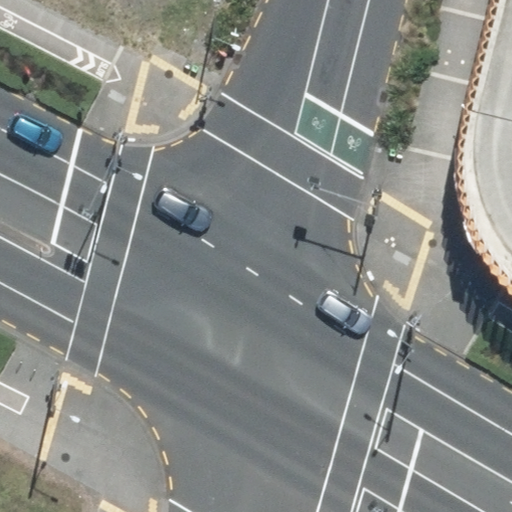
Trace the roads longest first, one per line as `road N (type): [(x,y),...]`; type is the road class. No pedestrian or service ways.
road 1 (secondary): [(257,278),(511,423)]
road 2 (secondary): [(0,143),(257,278)]
road 3 (unclassified): [(326,0),(257,278)]
road 4 (secondary): [(222,407),(0,281)]
road 5 (secondary): [(411,511),(222,407)]
road 6 (unclassified): [(257,278),(222,407)]
